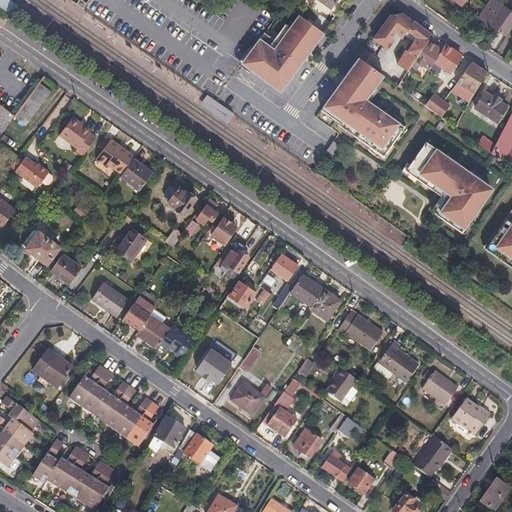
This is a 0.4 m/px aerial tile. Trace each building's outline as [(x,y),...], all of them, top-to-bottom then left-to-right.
[(80,0),(79,0),(76,4),(81,7),(83,8),(86,3),(80,0)] [(104,0),(89,0),(84,8),(99,19),(110,3),(104,0)] [(318,0),(331,9),(337,0),(318,0)] [(489,25),(505,36),(511,24),(511,11),(502,5),(499,10),(496,8),(502,1),(501,0),(489,0),(478,17),(486,23),(491,16),(494,17),(489,25)] [(401,13),(389,15),(372,38),(385,47),(388,47),(394,39),(391,35),(394,32),(402,38),(407,31),(414,22),(401,13)] [(319,29),(300,14),(291,27),(286,23),(274,39),(264,32),(242,63),(281,91),(303,60),(299,57),(302,53),(306,48),(310,51),(324,32),(323,31),(319,29)] [(409,49),(399,65),(407,71),(414,60),(427,40),(431,34),(417,25),(414,22),(407,31),(411,34),(416,38),(409,49)] [(429,70),(434,62),(442,50),(427,40),(414,60),(429,70)] [(449,72),(461,55),(445,45),(442,50),(434,62),(449,72)] [(303,60),(310,51),(306,48),(302,53),(299,57),(303,60)] [(384,76),(359,58),(344,77),(347,79),(344,83),(341,87),(338,85),(325,103),(320,109),(331,116),(333,113),(342,119),(338,124),(383,156),(404,128),(371,103),(369,102),(378,90),(375,88),(384,76)] [(456,83),(451,91),(469,102),(474,94),(487,73),(475,65),(471,63),(470,64),(456,83)] [(344,77),(338,85),(341,87),(344,83),(347,79),(344,77)] [(39,83),(13,117),(25,125),(50,92),(39,83)] [(474,108),(497,122),(507,106),(500,101),(501,99),(493,94),(492,96),(485,92),(474,108)] [(207,95),(200,105),(227,125),(234,115),(207,95)] [(426,107),(435,113),(443,101),(434,95),(426,107)] [(449,106),(443,101),(435,113),(441,117),(449,106)] [(0,107),(0,133),(13,117),(0,107)] [(502,160),(511,165),(511,112),(495,145),(490,154),(496,157),(496,158),(498,160),(499,159),(502,160)] [(342,119),(333,113),(329,118),(338,124),(342,119)] [(57,134),(83,153),(95,137),(88,131),(89,129),(81,124),(79,126),(76,123),(77,121),(70,116),(57,134)] [(477,144),(490,154),(495,145),(482,135),(477,144)] [(96,146),(101,150),(109,139),(104,136),(96,146)] [(122,175),(133,159),(135,156),(127,150),(126,153),(117,147),(119,145),(110,138),(109,139),(101,150),(94,159),(104,166),(106,163),(122,175)] [(334,150),(338,145),(332,140),(325,152),(333,157),(336,152),(334,150)] [(479,181),(426,143),(416,156),(418,157),(412,165),(411,164),(405,172),(435,193),(438,188),(445,193),(441,197),(431,212),(461,233),(476,213),(475,212),(480,204),(482,205),(491,191),(478,182),(479,181)] [(126,153),(127,150),(119,145),(117,147),(126,153)] [(50,171),(51,169),(40,161),(39,163),(28,154),(15,171),(37,188),(42,181),(50,171)] [(138,191),(152,172),(133,159),(122,175),(120,176),(138,191)] [(54,174),(50,171),(42,181),(46,184),(51,183),(55,178),(54,174)] [(136,194),(138,191),(120,176),(119,178),(125,184),(125,185),(136,194)] [(168,202),(178,188),(174,185),(171,186),(163,197),(164,200),(168,202)] [(168,202),(167,204),(174,209),(173,210),(182,216),(195,197),(187,191),(186,192),(178,187),(178,188),(168,202)] [(435,193),(441,197),(445,193),(438,188),(435,193)] [(0,228),(0,229),(15,210),(0,198),(0,228)] [(206,206),(205,205),(200,211),(198,210),(193,216),(194,216),(197,218),(196,219),(204,225),(208,219),(212,222),(219,214),(214,210),(218,205),(210,200),(206,206)] [(511,211),(497,233),(499,234),(493,243),(491,242),(485,250),(511,269),(511,211)] [(128,224),(132,219),(122,212),(117,219),(122,223),(124,220),(128,224)] [(225,244),(237,227),(224,218),(212,235),(225,244)] [(191,221),(186,229),(191,232),(196,225),(191,221)] [(114,250),(130,261),(147,239),(130,227),(114,250)] [(165,242),(172,248),(182,234),(174,228),(165,242)] [(26,249),(46,264),(59,247),(39,232),(26,249)] [(448,251),(452,245),(446,241),(438,252),(446,258),(450,253),(448,251)] [(227,248),(215,265),(233,278),(249,256),(239,250),(236,255),(227,248)] [(50,271),(69,285),(81,268),(63,254),(50,271)] [(299,265),(281,254),(270,270),(288,282),(299,265)] [(207,277),(201,273),(196,282),(201,285),(207,277)] [(324,289),(303,274),(293,289),(290,293),(312,307),(324,289)] [(240,282),(230,297),(246,308),(257,293),(240,282)] [(128,300),(103,283),(91,300),(116,317),(128,300)] [(276,304),(280,307),(290,293),(293,289),(289,286),(276,304)] [(312,307),(310,309),(327,321),(341,301),(324,289),(312,307)] [(255,302),(262,307),(266,302),(271,294),(264,290),(255,302)] [(202,295),(197,291),(193,296),(198,300),(202,295)] [(271,294),(266,302),(270,304),(275,297),(271,294)] [(138,296),(133,303),(150,315),(151,314),(155,308),(138,296)] [(133,303),(124,316),(141,328),(150,315),(133,303)] [(352,310),(341,326),(371,349),(383,332),(352,310)] [(171,328),(151,314),(150,315),(141,328),(138,332),(149,339),(147,341),(157,348),(171,328)] [(173,326),(171,328),(157,348),(164,353),(168,347),(174,351),(174,355),(181,360),(194,340),(173,326)] [(293,333),(289,339),(303,349),(310,354),(314,349),(315,348),(293,333)] [(303,349),(289,339),(286,343),(289,345),(287,347),(294,353),(296,351),(300,354),(303,349)] [(394,374),(406,382),(419,364),(398,349),(401,345),(395,341),(378,363),(374,369),(374,371),(386,380),(390,380),(394,374)] [(236,363),(212,347),(195,370),(218,387),(236,363)] [(249,353),(239,367),(247,373),(261,353),(253,347),(249,353)] [(41,377),(48,383),(57,389),(72,367),(48,350),(33,372),(41,377)] [(80,407),(105,371),(100,367),(92,378),(94,379),(92,382),(90,381),(89,381),(84,377),(69,399),(80,407)] [(356,380),(339,367),(329,380),(332,382),(325,391),(340,402),(351,387),(356,380)] [(436,370),(433,374),(447,385),(450,381),(436,370)] [(92,415),(107,393),(103,390),(100,388),(102,385),(105,387),(112,376),(105,371),(80,407),(92,415)] [(447,385),(433,374),(431,376),(428,374),(425,379),(428,381),(420,392),(443,409),(459,387),(450,381),(447,385)] [(46,387),(48,383),(41,377),(38,381),(46,387)] [(293,379),(284,392),(291,397),(300,384),(293,379)] [(129,387),(122,382),(115,394),(117,395),(115,399),(112,397),(107,393),(92,415),(104,423),(129,387)] [(253,416),(272,389),(267,385),(261,394),(244,382),(231,401),(253,416)] [(136,392),(129,387),(104,423),(115,431),(130,409),(126,406),(123,404),(125,401),(128,403),(136,392)] [(356,391),(351,387),(340,402),(339,403),(345,407),(356,391)] [(30,432),(39,421),(7,397),(2,404),(12,411),(9,416),(13,418),(30,432)] [(130,409),(115,431),(127,439),(151,403),(145,399),(138,410),(140,412),(138,415),(135,413),(130,409)] [(452,420),(467,431),(469,428),(477,434),(491,415),(483,409),(481,410),(467,400),(452,420)] [(138,447),(153,425),(149,422),(146,420),(148,417),(151,419),(159,408),(151,403),(127,439),(138,447)] [(268,426),(280,408),(275,405),(263,422),(268,426)] [(280,408),(268,426),(285,438),(297,420),(280,408)] [(336,434),(338,431),(348,418),(342,413),(330,430),(336,434)] [(0,426),(25,445),(34,434),(30,432),(13,418),(10,423),(7,426),(4,423),(6,420),(0,415),(0,426)] [(166,417),(155,436),(164,441),(174,447),(185,428),(166,417)] [(361,433),(364,429),(348,418),(338,431),(348,438),(355,429),(361,433)] [(0,443),(17,457),(25,445),(0,426),(0,431),(2,433),(0,435),(0,443)] [(174,471),(174,470),(184,453),(200,464),(209,451),(213,446),(190,430),(172,462),(169,468),(174,471)] [(306,430),(294,447),(310,458),(322,441),(306,430)] [(164,441),(155,436),(148,448),(156,452),(164,441)] [(453,450),(435,437),(414,466),(430,478),(435,471),(437,473),(453,450)] [(46,484),(48,480),(59,462),(53,459),(63,443),(56,439),(44,459),(36,471),(33,476),(46,484)] [(0,460),(9,467),(17,457),(0,443),(0,460)] [(48,480),(60,488),(82,451),(75,447),(73,450),(68,458),(71,460),(69,463),(66,461),(61,459),(59,462),(48,480)] [(394,470),(403,457),(393,450),(384,463),(394,470)] [(60,488),(72,495),(85,473),(80,470),(77,468),(79,465),(82,466),(89,455),(82,451),(60,488)] [(220,458),(209,451),(200,464),(212,471),(220,458)] [(343,482),(352,470),(338,461),(341,455),(334,451),(322,468),(343,482)] [(166,473),(169,468),(172,462),(167,460),(161,470),(166,473)] [(72,495),(84,502),(106,466),(99,461),(92,473),(95,474),(92,478),(89,476),(85,473),(72,495)] [(106,482),(109,475),(113,470),(106,466),(84,502),(95,510),(109,489),(103,485),(101,483),(103,480),(106,482)] [(367,488),(371,483),(374,479),(359,469),(348,485),(362,495),(367,488)] [(435,493),(441,485),(433,479),(427,487),(435,493)] [(493,511),(494,511),(511,490),(495,479),(479,502),(493,511)] [(445,501),(451,492),(441,485),(435,493),(445,501)] [(415,511),(423,503),(409,492),(393,511),(415,511)] [(208,511),(233,511),(237,506),(219,495),(208,511)] [(194,496),(190,503),(196,507),(201,501),(194,496)] [(263,511),(292,511),(272,498),(263,511)] [(186,509),(184,511),(193,511),(196,507),(190,503),(186,509)]
